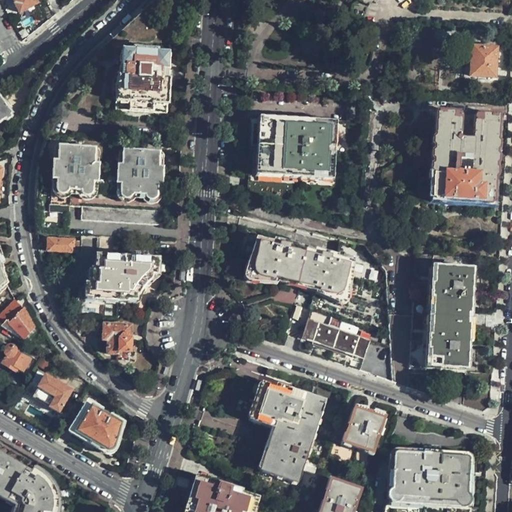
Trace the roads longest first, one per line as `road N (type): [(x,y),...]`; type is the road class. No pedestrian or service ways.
road 1 (residential): [(138,0),(93,39),(49,95),(22,187),(23,231),(47,310),(66,338),(119,391),(168,416)]
road 2 (residential): [(192,329),(506,430)]
road 3 (secondary): [(215,0),(192,329)]
road 4 (residential): [(0,422),(143,501)]
road 5 (tertiary): [(0,77),(94,0)]
